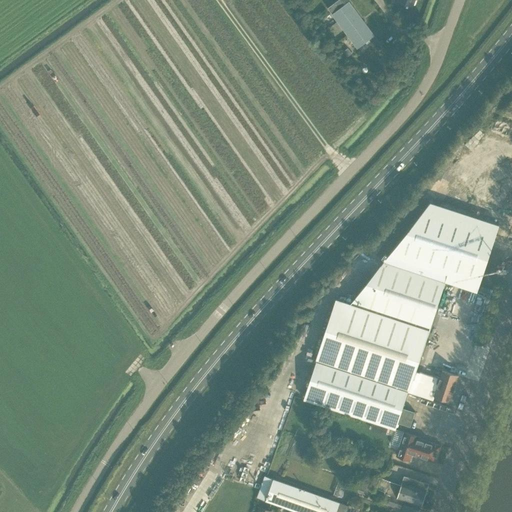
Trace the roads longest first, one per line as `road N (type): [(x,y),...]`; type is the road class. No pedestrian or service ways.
road 1 (unclassified): [(76,511),(168,373),(417,98),(459,0)]
road 2 (primary): [(111,511),(208,370),(511,34)]
road 3 (unclassified): [(441,511),(511,297)]
